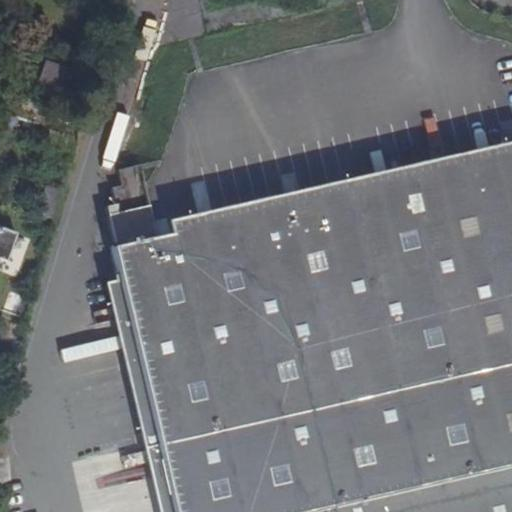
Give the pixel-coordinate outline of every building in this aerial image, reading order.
[(66,88),(72,69),(44,60),(38,79),(66,88)] [(425,178),(511,158),(511,145),(167,223),(170,235),(228,222),(425,178)] [(511,511),(511,158),(425,178),(228,222),(170,235),(156,238),(140,164),(119,170),(122,185),(113,187),(116,204),(106,206),(115,246),(110,247),(117,279),(141,389),(159,474),(167,511),(511,511)] [(39,215),(51,219),(60,190),(48,186),(39,215)] [(0,265),(2,261),(9,264),(19,234),(0,227),(0,265)] [(154,511),(167,511),(159,474),(141,389),(117,279),(105,282),(122,360),(154,511)]
